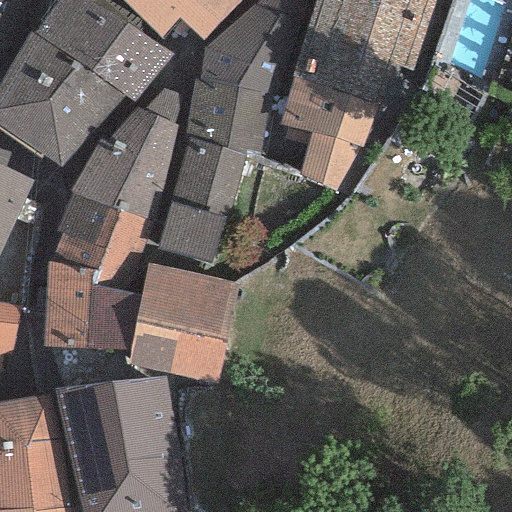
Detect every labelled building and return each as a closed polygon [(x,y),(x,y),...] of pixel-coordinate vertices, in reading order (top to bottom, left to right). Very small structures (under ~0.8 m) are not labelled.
[(23,5),(13,0),(0,0),(0,50),(8,39),(23,5)] [(169,56),(80,0),(56,0),(32,38),(28,35),(0,80),(0,127),(57,167),(122,95),(129,99),(169,56)] [(119,0),(160,38),(177,19),(189,0),(119,0)] [(189,0),(177,19),(201,42),(242,0),(189,0)] [(256,0),(252,6),(299,24),(307,0),(256,0)] [(314,0),(313,6),(422,41),(438,0),(314,0)] [(299,24),(252,6),(201,49),(197,81),(191,81),(190,94),(184,135),(187,138),(245,154),(245,150),(263,154),(273,98),(299,24)] [(422,41),(313,6),(292,80),(375,105),(386,107),(396,66),(412,71),(422,41)] [(375,105),(292,80),(278,124),(311,134),(296,181),(346,197),(375,105)] [(190,97),(160,90),(139,110),(134,108),(103,142),(97,141),(69,195),(151,223),(162,226),(171,198),(187,138),(184,135),(190,97)] [(245,154),(187,138),(171,198),(162,226),(155,249),(209,265),(224,215),(229,217),(245,154)] [(0,249),(32,185),(0,168),(0,249)] [(151,223),(69,195),(54,230),(62,233),(47,263),(95,271),(92,286),(127,293),(151,223)] [(47,263),(41,347),(128,352),(140,295),(127,293),(92,286),(95,271),(47,263)] [(236,283),(145,265),(140,295),(128,352),(125,365),(216,383),(236,283)] [(21,304),(0,303),(0,403),(39,398),(21,304)] [(185,511),(163,376),(54,390),(80,511),(185,511)] [(39,398),(0,403),(0,511),(72,509),(50,397),(39,398)]
